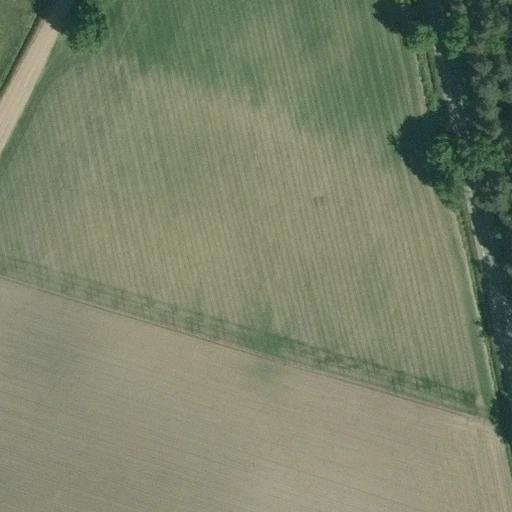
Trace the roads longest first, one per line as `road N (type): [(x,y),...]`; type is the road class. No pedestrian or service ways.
road 1 (tertiary): [(511,363),(434,0)]
road 2 (track): [(0,139),(71,0)]
